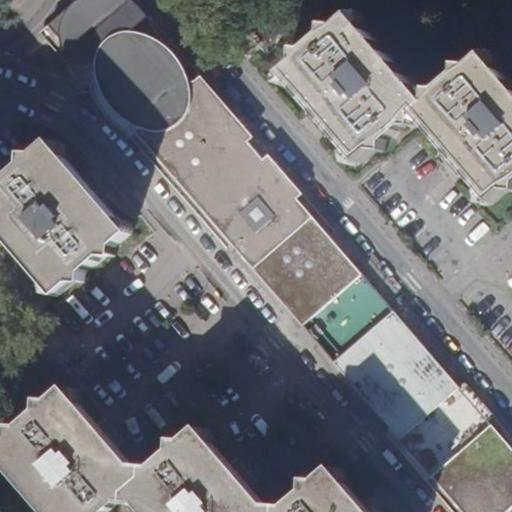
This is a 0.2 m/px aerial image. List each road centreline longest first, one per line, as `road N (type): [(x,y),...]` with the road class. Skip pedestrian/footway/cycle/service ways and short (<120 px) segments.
road 1 (unclassified): [(0,83),(83,127),(119,161),(421,511)]
road 2 (unclassified): [(511,397),(161,0)]
